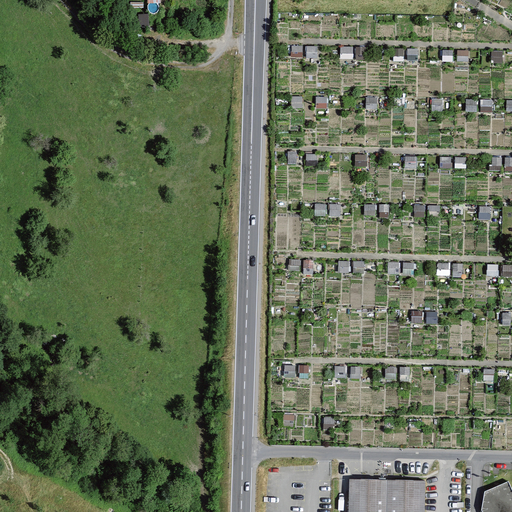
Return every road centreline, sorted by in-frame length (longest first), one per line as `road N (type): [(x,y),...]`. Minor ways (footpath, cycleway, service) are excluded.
road 1 (secondary): [(256,0),(244,451)]
road 2 (unclassified): [(244,451),(511,457)]
road 3 (track): [(232,0),(224,46),(193,66),(117,51),(64,0)]
